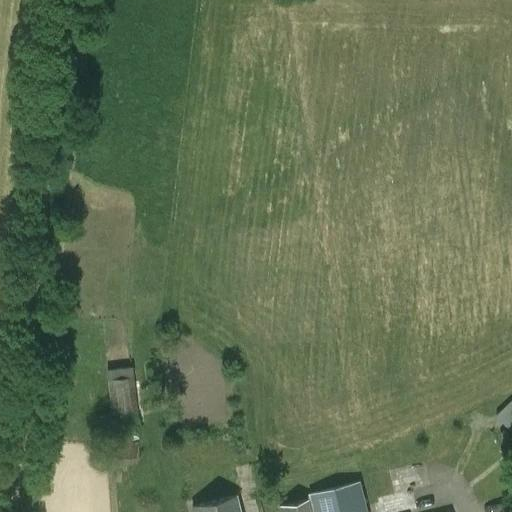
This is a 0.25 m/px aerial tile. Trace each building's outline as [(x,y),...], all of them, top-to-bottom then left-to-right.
[(113,433),(139,430),(133,377),(107,380),(113,433)] [(138,458),(138,433),(110,434),(110,459),(138,458)] [(308,498),(311,511),(367,511),(359,480),(309,492),(307,492),(308,498)] [(192,511),(238,511),(235,497),(192,507),(192,511)] [(278,505),(279,511),(311,511),(308,498),(278,505)]
